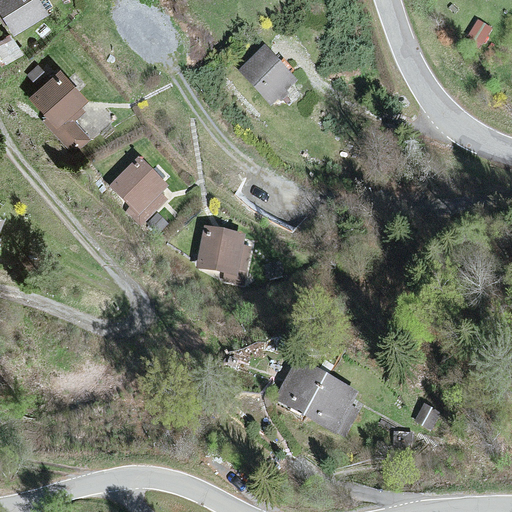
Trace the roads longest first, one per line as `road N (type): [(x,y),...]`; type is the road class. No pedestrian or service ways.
road 1 (track): [(0,126),(19,159),(124,279),(144,319),(138,330),(123,332),(0,288)]
road 2 (unclassified): [(0,510),(86,485),(150,478),(237,511)]
road 3 (unclassified): [(511,152),(459,126),(432,97),(388,0)]
